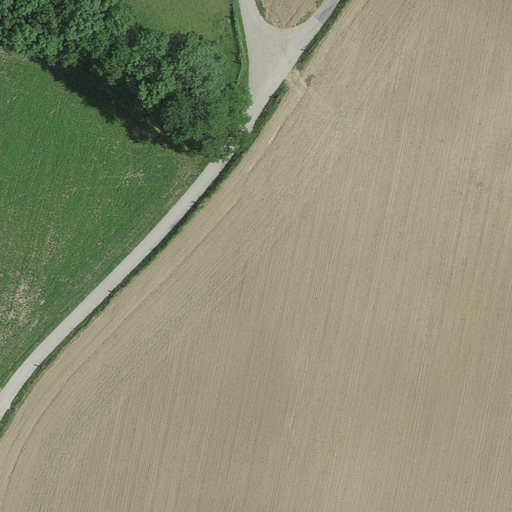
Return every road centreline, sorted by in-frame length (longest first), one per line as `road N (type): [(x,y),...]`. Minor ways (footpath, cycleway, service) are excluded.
road 1 (residential): [(0,412),(46,345),(211,171),(260,102)]
road 2 (residential): [(260,102),(332,0)]
